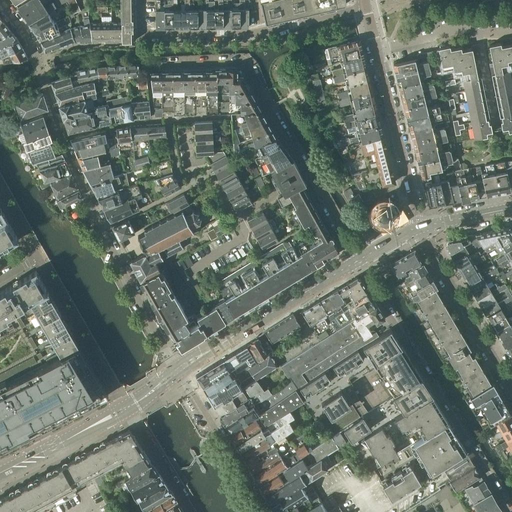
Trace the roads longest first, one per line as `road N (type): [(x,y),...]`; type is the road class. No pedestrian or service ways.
road 1 (residential): [(357,261),(510,511)]
road 2 (residential): [(61,137),(175,371)]
road 3 (residential): [(364,7),(262,33),(144,35),(139,0)]
road 4 (tertiary): [(175,371),(357,261)]
road 5 (residential): [(420,227),(511,389)]
road 6 (residential): [(375,48),(420,227)]
road 7 (residential): [(37,258),(126,408)]
road 8 (residential): [(357,261),(269,112)]
road 9 (unclassified): [(262,511),(175,371)]
road 10 (residential): [(269,112),(242,65),(152,65)]
road 11 (tertiary): [(126,408),(0,473)]
road 12 (residential): [(375,48),(463,29),(511,34)]
road 13 (residential): [(126,408),(190,511)]
